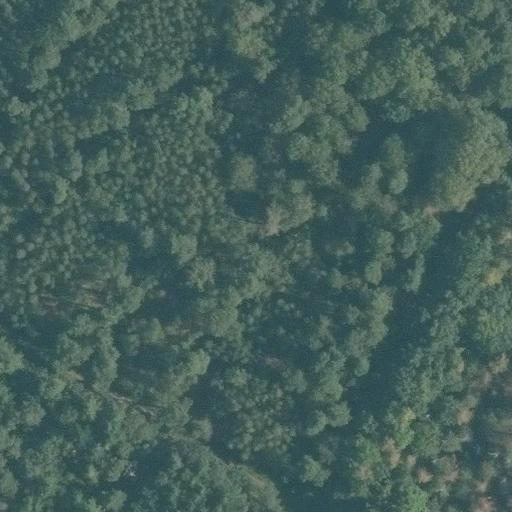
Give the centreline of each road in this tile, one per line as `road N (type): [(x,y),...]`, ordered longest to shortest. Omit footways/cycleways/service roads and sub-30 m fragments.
road 1 (track): [(501,107),(308,511)]
road 2 (track): [(308,511),(0,336)]
road 3 (track): [(501,107),(331,0)]
